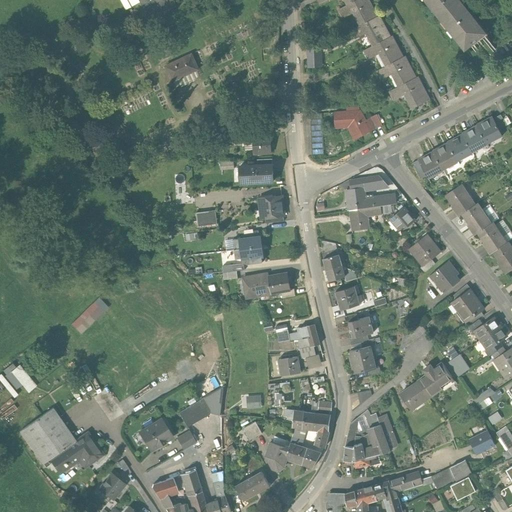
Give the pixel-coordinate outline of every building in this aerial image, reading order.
[(128,0),(129,1),(130,0),(139,0),(140,0),(139,1),(141,5),(142,5),(145,10),(137,15),(142,24),(151,20),(178,8),(175,0),(173,0),(172,1),(171,0),(128,0)] [(359,0),(350,5),(339,10),(343,19),(358,11),(360,17),(359,17),(363,25),(377,18),(368,0),(359,0)] [(484,35),(456,0),(424,0),(465,50),(484,35)] [(390,38),(379,17),(377,18),(363,25),(351,31),(356,39),(370,32),(373,37),(371,38),(375,46),(390,38)] [(375,46),(365,51),(369,59),(383,52),(386,58),(385,58),(389,65),(403,58),(392,37),(390,38),(375,46)] [(191,55),(165,66),(172,82),(173,82),(171,77),(196,66),(198,70),(191,55)] [(389,65),(377,71),(381,80),(396,72),(398,78),(397,79),(401,86),(416,79),(405,57),(403,58),(389,65)] [(401,86),(390,92),(394,100),(408,93),(411,99),(409,100),(414,108),(429,100),(417,78),(416,79),(401,86)] [(360,108),(346,109),(347,112),(335,113),(336,122),(345,122),(355,140),(372,131),(366,121),(360,111),(360,108)] [(322,114),(310,114),(313,156),(324,156),(322,114)] [(377,115),(371,118),(376,129),(382,126),(377,115)] [(376,129),(371,118),(366,121),(372,131),(376,129)] [(493,118),(478,126),(478,127),(486,141),(501,134),(493,118)] [(240,127),(228,129),(229,136),(241,134),(240,127)] [(478,127),(463,134),(463,135),(471,150),(486,142),(486,141),(478,127)] [(463,135),(448,143),(449,144),(456,158),(471,151),(471,150),(463,135)] [(271,136),(253,137),(255,155),(272,154),(271,136)] [(449,144),(434,151),(434,152),(442,167),(457,160),(456,158),(449,144)] [(434,152),(419,160),(427,176),(442,168),(442,167),(434,152)] [(419,160),(412,163),(420,179),(427,176),(419,160)] [(233,161),(220,162),(221,170),(234,169),(233,161)] [(273,165),(240,166),(241,183),(274,181),(273,165)] [(377,175),(363,182),(363,187),(381,180),(377,175)] [(461,185),(447,195),(456,209),(455,210),(459,216),(463,214),(474,206),(461,185)] [(351,190),(347,191),(350,211),(381,206),(383,206),(381,198),(365,201),(364,188),(351,190)] [(272,196),(260,198),(262,210),(257,210),(258,218),(267,217),(284,215),(285,215),(283,197),(272,198),(272,196)] [(474,206),(463,214),(472,228),(471,229),(475,235),(479,233),(490,225),(476,205),(474,206)] [(381,206),(350,211),(352,231),(369,229),(367,217),(382,215),(381,206)] [(404,208),(397,214),(390,220),(399,230),(406,225),(407,227),(415,221),(404,208)] [(216,210),(196,213),(198,226),(218,223),(216,210)] [(284,215),(267,217),(267,223),(284,221),(284,215)] [(490,225),(479,233),(488,247),(487,248),(491,254),(494,252),(506,244),(492,224),(490,225)] [(260,234),(245,236),(245,239),(234,241),(234,249),(263,246),(262,237),(260,237),(260,234)] [(427,236),(410,250),(423,266),(424,266),(432,260),(441,253),(427,236)] [(506,244),(494,252),(503,266),(502,267),(506,273),(511,269),(511,249),(508,243),(506,244)] [(263,246),(234,249),(235,260),(246,259),(247,264),(263,263),(263,257),(264,257),(263,246)] [(335,250),(322,254),(324,259),(339,255),(338,253),(336,254),(335,250)] [(339,255),(324,259),(327,270),(342,266),(339,255)] [(432,260),(424,266),(423,266),(421,268),(425,273),(436,264),(432,260)] [(448,262),(430,275),(436,284),(435,285),(442,294),(443,293),(459,281),(455,275),(457,273),(448,262)] [(327,270),(330,281),(337,279),(338,282),(342,281),(341,278),(349,276),(347,270),(343,271),(342,266),(327,270)] [(287,272),(268,276),(271,293),(290,290),(287,272)] [(248,297),(271,293),(268,276),(268,273),(245,277),(248,297)] [(357,285),(335,292),(341,310),(360,304),(357,294),(360,293),(357,285)] [(483,309),(469,289),(452,302),(466,321),(467,321),(480,311),(483,309)] [(79,333),(108,307),(98,297),(69,323),(79,333)] [(385,298),(374,301),(375,307),(387,304),(385,298)] [(309,301),(291,305),(294,323),(312,320),(309,301)] [(480,311),(467,321),(471,327),(484,317),(480,311)] [(357,314),(345,317),(346,323),(349,322),(359,320),(357,314)] [(359,320),(349,322),(353,338),(368,334),(374,333),(371,323),(370,323),(368,317),(359,320)] [(493,318),(475,331),(482,340),(500,327),(493,318)] [(419,322),(404,335),(400,353),(427,332),(419,322)] [(273,323),(264,324),(266,333),(275,331),(273,323)] [(316,324),(301,328),(301,332),(302,338),(310,336),(311,343),(312,346),(320,344),(316,324)] [(500,327),(482,340),(488,350),(506,337),(500,327)] [(289,330),(281,331),(283,342),(290,341),(289,334),(289,330)] [(301,332),(289,334),(290,341),(302,340),(302,338),(301,332)] [(353,338),(350,339),(352,345),(362,342),(369,340),(368,334),(353,338)] [(302,338),(302,340),(303,345),(311,343),(310,336),(302,338)] [(369,340),(362,342),(363,349),(374,346),(377,345),(375,339),(369,340)] [(199,353),(214,347),(211,342),(197,348),(199,353)] [(363,349),(350,352),(352,357),(349,357),(351,364),(377,357),(374,346),(363,349)] [(448,351),(451,357),(458,352),(454,347),(448,351)] [(501,348),(489,357),(492,362),(497,359),(496,358),(504,352),(501,348)] [(511,348),(504,352),(496,358),(497,359),(503,368),(500,370),(506,378),(511,373),(511,348)] [(320,363),(317,353),(305,357),(308,367),(320,363)] [(459,353),(447,360),(457,375),(469,368),(459,353)] [(217,363),(217,355),(199,355),(199,363),(217,363)] [(297,356),(280,359),(282,375),(300,372),(297,356)] [(377,357),(351,364),(353,371),(355,370),(356,374),(369,371),(380,368),(377,357)] [(442,365),(430,373),(430,374),(418,382),(419,382),(429,397),(430,398),(442,390),(440,387),(451,379),(442,365)] [(36,387),(19,366),(3,380),(13,392),(22,385),(29,393),(36,387)] [(380,368),(369,371),(371,377),(382,374),(381,368),(380,368)] [(419,382),(400,395),(410,410),(429,397),(419,382)] [(473,398),(481,410),(499,397),(491,385),(473,398)] [(204,399),(179,413),(187,427),(210,415),(210,414),(219,416),(223,389),(204,399)] [(371,390),(360,393),(362,404),(372,396),(371,390)] [(246,408),(262,407),(261,394),(245,395),(246,408)] [(11,399),(0,406),(0,415),(2,419),(18,409),(11,399)] [(325,404),(321,403),(320,410),(332,411),(332,403),(325,403),(325,404)] [(52,409),(20,432),(43,465),(51,459),(75,442),(75,443),(76,442),(53,409),(52,409)] [(377,413),(372,415),(370,410),(364,415),(370,432),(373,431),(372,428),(381,425),(377,413)] [(305,412),(295,411),(294,417),(294,426),(296,427),(297,427),(303,428),(305,412)] [(315,413),(305,412),(303,428),(307,429),(313,430),(315,413)] [(331,415),(315,413),(313,430),(319,431),(319,430),(329,431),(331,415)] [(161,420),(139,433),(150,451),(172,438),(161,420)] [(257,423),(243,429),(250,442),(263,435),(257,423)] [(381,425),(372,428),(373,431),(378,445),(386,442),(381,425)] [(303,428),(297,427),(294,435),(297,436),(296,438),(304,440),(307,429),(303,428)] [(511,435),(506,427),(497,433),(511,455),(511,435)] [(329,431),(319,430),(319,431),(315,445),(325,447),(326,447),(329,434),(329,431)] [(487,431),(469,440),(477,456),(480,454),(494,447),(495,447),(487,431)] [(190,432),(177,439),(184,450),(196,443),(190,432)] [(75,442),(51,459),(61,474),(79,461),(84,469),(103,455),(88,433),(76,442),(75,443),(75,442)] [(304,440),(296,438),(297,436),(294,435),(291,443),(302,447),(304,440)] [(290,448),(272,442),(267,456),(273,468),(279,471),(284,467),(287,459),(286,459),(290,448)] [(362,450),(360,443),(353,445),(353,448),(346,447),(343,459),(353,461),(369,457),(390,451),(386,442),(378,445),(362,450)] [(302,447),(291,443),(290,448),(286,459),(287,459),(303,465),(308,449),(302,447)] [(494,447),(480,454),(484,460),(497,454),(494,447)] [(322,453),(308,448),(308,449),(303,465),(313,468),(322,453)] [(369,457),(353,461),(356,470),(371,466),(369,457)] [(123,460),(118,463),(124,472),(129,469),(123,460)] [(472,475),(464,461),(457,464),(465,478),(469,477),(472,475)] [(451,472),(432,481),(438,491),(445,488),(451,486),(455,483),(465,478),(457,464),(449,468),(451,472)] [(157,466),(147,470),(151,480),(161,476),(157,466)] [(199,486),(193,471),(181,476),(185,489),(188,497),(201,493),(199,486)] [(262,472),(236,486),(244,501),(270,487),(262,472)] [(210,476),(216,496),(221,511),(230,511),(224,493),(223,473),(210,476)] [(420,473),(390,482),(392,490),(396,492),(423,485),(420,473)] [(125,485),(112,474),(99,490),(113,501),(125,485)] [(181,476),(173,479),(177,491),(185,489),(181,476)] [(465,478),(455,483),(451,486),(458,500),(476,492),(469,477),(465,478)] [(173,478),(153,485),(152,489),(158,498),(170,494),(177,491),(173,479),(173,478)] [(484,479),(479,482),(485,493),(490,490),(484,479)] [(390,482),(373,487),(377,500),(385,497),(397,494),(396,492),(392,490),(390,482)] [(373,487),(363,490),(367,504),(368,504),(377,500),(373,487)] [(503,499),(497,489),(492,492),(497,502),(503,499)] [(363,490),(344,496),(333,495),(331,497),(331,506),(333,507),(336,507),(336,511),(367,511),(368,504),(367,504),(363,490)] [(205,506),(201,493),(188,497),(192,510),(192,511),(210,511),(208,504),(205,506)] [(170,494),(158,498),(165,508),(173,503),(170,494)] [(397,494),(385,497),(388,511),(401,511),(400,508),(397,494)] [(221,511),(216,496),(206,499),(208,504),(210,511),(221,511)]
